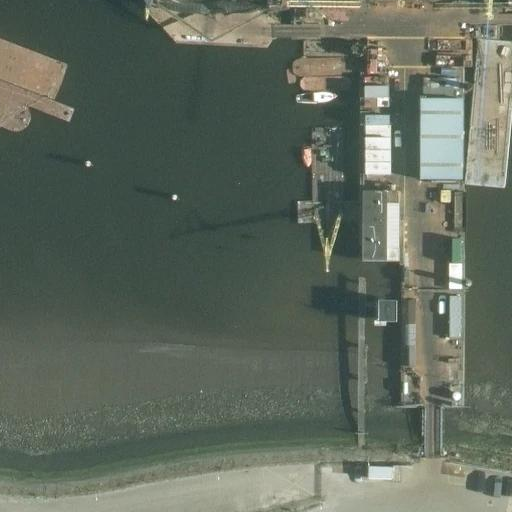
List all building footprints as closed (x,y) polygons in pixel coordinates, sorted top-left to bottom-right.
[(145,0),(145,12),(177,46),(266,50),(285,23),(286,0),(145,0)] [(421,100),(420,181),(463,181),(464,100),(421,100)] [(365,127),(365,177),(391,177),(391,127),(365,127)] [(364,182),(362,262),(398,263),(400,183),(364,182)] [(379,310),(379,322),(396,323),(396,304),(379,303),(379,310)]
